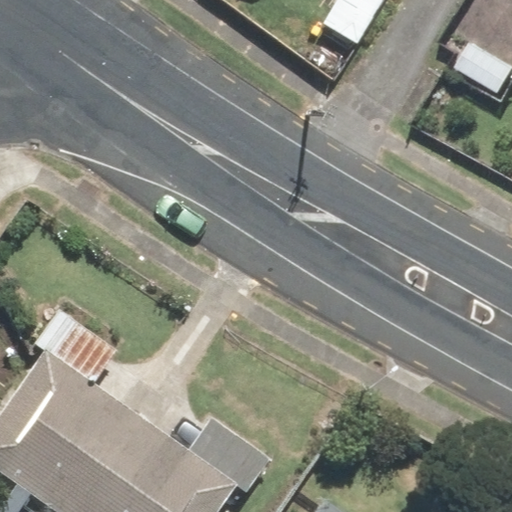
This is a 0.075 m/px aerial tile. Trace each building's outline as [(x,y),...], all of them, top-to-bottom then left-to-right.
[(306,0),(242,0),(237,7),(288,47),(318,9),(306,0)] [(381,0),(332,0),(319,21),(353,43),(381,0)] [(46,345),(0,404),(0,470),(54,511),(215,511),(234,488),(46,345)] [(215,420),(193,448),(240,485),(262,457),(215,420)] [(354,511),(340,500),(329,511),(354,511)]
